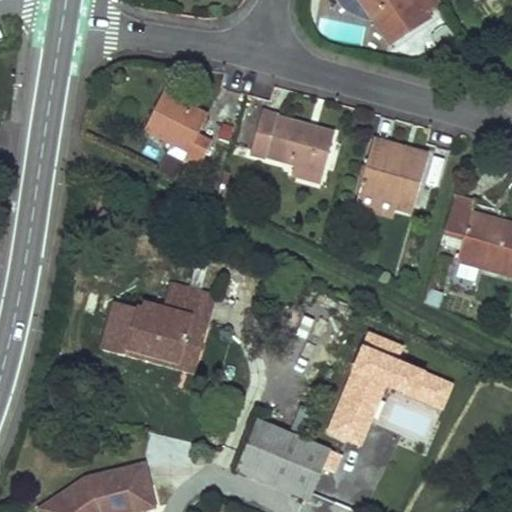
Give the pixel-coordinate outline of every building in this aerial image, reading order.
[(356,0),(368,17),(371,15),(391,45),(428,20),(425,15),(442,4),(439,0),(356,0)] [(209,115),(164,92),(144,132),(188,154),(184,162),(199,169),(213,142),(198,135),(209,115)] [(310,125),(263,112),(251,154),(294,166),(324,174),(333,138),(309,131),(310,125)] [(335,132),(310,125),(309,131),(333,138),(335,132)] [(405,149),(374,140),(360,193),(397,203),(395,209),(412,214),(429,156),(412,151),(411,156),(404,154),(405,149)] [(177,180),(184,165),(165,157),(158,172),(177,180)] [(438,187),(443,160),(429,157),(424,184),(438,187)] [(319,191),(324,174),(294,166),(289,183),(319,191)] [(397,203),(360,193),(358,199),(395,209),(397,203)] [(496,220),(470,213),(469,219),(494,226),(496,220)] [(511,225),(496,220),(494,226),(469,219),(457,262),(511,277),(511,225)] [(94,278),(85,309),(102,314),(110,282),(94,278)] [(167,286),(160,311),(193,321),(202,324),(209,299),(167,286)] [(207,325),(215,301),(209,299),(202,324),(207,325)] [(139,309),(116,303),(102,351),(126,359),(128,352),(179,367),(193,321),(160,311),(140,305),(139,309)] [(128,352),(126,359),(191,378),(207,325),(202,324),(193,321),(179,367),(128,352)] [(331,435),(363,447),(385,391),(445,414),(457,385),(363,349),(331,435)] [(332,452),(259,421),(237,472),(310,503),(332,452)] [(141,511),(154,509),(144,466),(86,480),(40,511),(39,511),(141,511)] [(403,484),(385,476),(380,489),(398,496),(403,484)]
